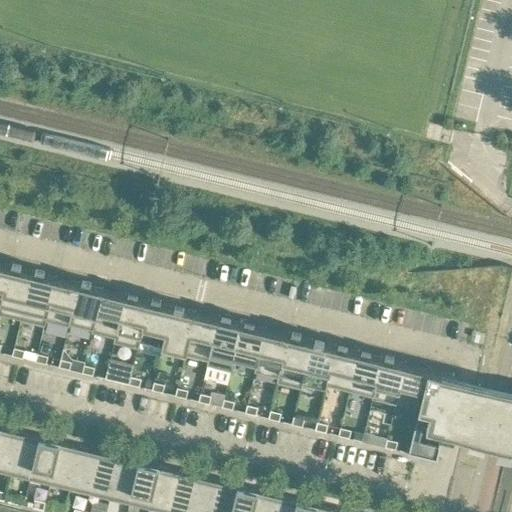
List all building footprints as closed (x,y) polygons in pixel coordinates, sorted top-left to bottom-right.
[(0,313),(21,319),(33,270),(21,268),(22,264),(13,261),(12,265),(10,265),(0,303),(0,313)] [(0,303),(10,265),(0,262),(0,303)] [(21,319),(44,325),(56,276),(44,273),(45,269),(36,267),(35,271),(33,270),(21,319)] [(46,320),(69,326),(79,282),(70,279),(56,276),(44,325),(45,325),(46,320)] [(91,331),(92,331),(103,288),(91,285),(92,281),(83,278),(82,282),(79,282),(69,326),(70,326),(71,321),(92,326),(91,331)] [(92,331),(115,337),(126,293),(112,290),(103,288),(92,331)] [(115,337),(113,342),(114,342),(139,348),(141,338),(140,338),(149,299),(137,296),(138,292),(129,290),(128,294),(126,293),(115,337)] [(141,338),(163,344),(173,305),(161,302),(162,298),(153,295),(152,300),(149,299),(140,338),(141,338)] [(196,310),(184,307),(185,303),(176,301),(175,305),(173,305),(163,344),(186,349),(185,354),(196,310)] [(207,364),(207,365),(219,316),(208,313),(196,310),(185,354),(208,360),(207,364)] [(219,316),(209,360),(207,365),(232,371),(234,361),(233,361),(243,322),(231,319),(231,315),(223,313),(222,317),(219,316)] [(243,322),(233,361),(234,361),(256,367),(266,328),(254,325),(255,321),(246,318),(245,322),(243,322)] [(277,382),(289,333),(266,328),(256,367),(255,371),(278,377),(277,382)] [(289,333),(279,377),(277,382),(302,388),(304,378),(303,378),(313,339),(301,336),(302,332),(293,330),(291,334),(289,333)] [(304,378),(327,384),(336,345),(324,342),(325,338),(316,335),(315,339),(313,339),(303,378),(304,378)] [(327,384),(350,390),(359,350),(347,347),(348,343),(339,341),(338,345),(336,345),(327,384)] [(14,347),(12,355),(23,357),(25,350),(14,347)] [(350,390),(373,395),(382,356),(375,354),(370,353),(371,349),(362,347),(361,351),(359,350),(350,390)] [(37,353),(35,361),(46,363),(48,355),(37,353)] [(406,362),(394,359),(395,355),(386,353),(385,357),(382,356),(373,395),(395,401),(394,405),(395,406),(406,362)] [(61,359),(59,366),(69,369),(82,372),(84,364),(75,362),(61,359)] [(110,359),(106,378),(129,383),(131,376),(133,365),(110,359)] [(395,406),(418,411),(429,367),(406,362),(395,406)] [(84,364),(82,372),(93,374),(95,367),(84,364)] [(444,430),(458,375),(445,371),(429,367),(418,411),(409,452),(438,459),(444,430)] [(511,387),(458,375),(444,430),(511,446),(511,387)] [(131,376),(129,383),(139,386),(141,378),(131,376)] [(154,381),(152,389),(163,392),(165,384),(154,381)] [(177,387),(175,395),(186,397),(188,390),(177,387)] [(201,393),(199,400),(209,403),(211,395),(201,393)] [(224,398),(222,406),(233,409),(234,401),(224,398)] [(247,404),(245,412),(256,414),(258,407),(247,404)] [(271,410),(269,418),(279,420),(281,412),(271,410)] [(294,416),(292,423),(303,426),(304,418),(294,416)] [(317,421),(315,429),(326,432),(328,424),(317,421)] [(20,431),(0,426),(0,427),(0,468),(10,471),(20,431)] [(340,427),(339,435),(349,437),(351,430),(340,427)] [(40,436),(20,431),(10,471),(30,476),(40,436)] [(364,433),(362,440),(372,443),(374,435),(364,433)] [(60,441),(40,436),(30,476),(50,481),(60,441)] [(387,438),(385,446),(396,449),(398,441),(387,438)] [(80,446),(60,441),(50,481),(70,486),(80,446)] [(100,450),(80,446),(70,486),(90,491),(100,450)] [(120,455),(100,450),(90,491),(110,496),(120,455)] [(139,460),(120,455),(110,496),(130,500),(139,460)] [(159,465),(139,460),(130,500),(149,505),(159,465)] [(170,468),(159,465),(149,505),(169,510),(179,470),(170,468)] [(189,511),(199,475),(179,470),(169,510),(176,511),(189,511)] [(211,511),(219,480),(199,475),(189,511),(211,511)] [(232,511),(239,485),(219,480),(211,511),(232,511)] [(253,511),(259,489),(239,485),(232,511),(253,511)] [(274,511),(279,494),(259,489),(253,511),(274,511)] [(13,502),(24,504),(26,496),(15,494),(13,502)] [(287,497),(279,494),(274,511),(295,511),(298,499),(287,497)] [(33,506),(44,509),(46,501),(35,499),(33,506)] [(309,502),(298,499),(295,511),(316,511),(318,504),(309,502)]
